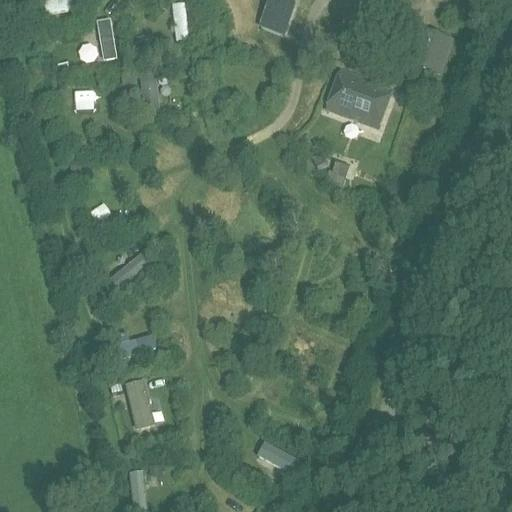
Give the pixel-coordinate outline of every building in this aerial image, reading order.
[(54,24),(83,14),(78,0),(74,0),(49,8),(54,24)] [(291,29),(301,0),(270,0),(262,19),(291,29)] [(193,9),(179,11),(181,38),(195,36),(193,9)] [(117,21),(103,22),(108,64),(121,62),(117,21)] [(440,77),(453,42),(428,32),(415,68),(440,77)] [(392,92),(341,73),(327,110),(378,130),(392,92)] [(229,100),(249,100),(248,81),(228,82),(229,100)] [(110,101),(81,102),(81,119),(111,117),(110,101)] [(107,174),(94,176),(99,217),(111,216),(107,174)] [(255,231),(275,247),(283,237),(263,221),(255,231)] [(337,224),(328,236),(344,248),(353,235),(337,224)] [(322,297),(329,277),(310,270),(303,290),(322,297)] [(104,293),(109,299),(116,293),(111,287),(104,293)] [(119,327),(125,359),(137,356),(132,324),(119,327)] [(137,427),(153,426),(151,384),(134,385),(137,427)] [(285,395),(280,410),(313,422),(319,407),(285,395)] [(299,481),(305,469),(276,454),(269,465),(299,481)]
